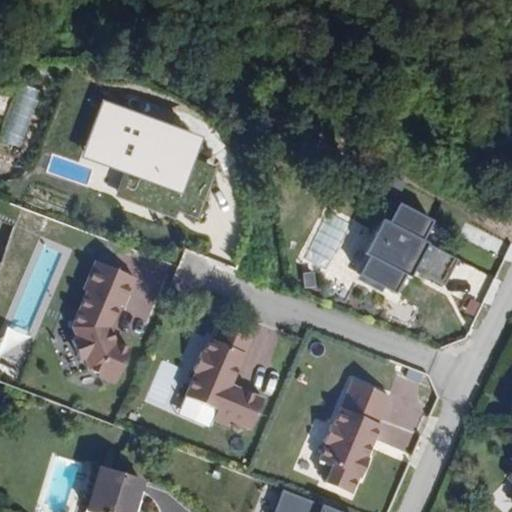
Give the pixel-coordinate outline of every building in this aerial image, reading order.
[(212,141),(109,103),(89,159),(130,175),(192,197),(204,164),(212,141)] [(192,197),(130,175),(121,200),(185,222),(187,216),(203,221),(222,170),(204,164),(192,197)] [(422,224),(389,207),(379,225),(374,222),(355,257),(358,259),(349,277),(385,296),(395,276),(400,279),(417,247),(411,244),(422,224)] [(0,363),(17,370),(67,254),(45,245),(0,349),(0,363)] [(119,307),(131,278),(91,261),(80,290),(83,292),(68,327),(73,339),(69,341),(77,361),(81,359),(86,370),(97,375),(96,377),(112,384),(126,349),(113,343),(106,327),(116,305),(119,307)] [(476,294),(484,276),(469,269),(461,287),(476,294)] [(217,327),(210,343),(205,341),(200,353),(198,352),(190,371),(192,372),(181,397),(213,410),(209,420),(224,426),(226,421),(247,430),(260,400),(227,386),(247,339),(217,327)] [(386,396),(350,380),(330,425),(328,425),(321,442),(323,443),(316,460),(329,465),(322,483),(347,494),(355,476),(357,477),(365,459),(363,458),(377,425),(375,424),(386,396)] [(129,511),(140,482),(97,469),(85,508),(83,511),(129,511)]
